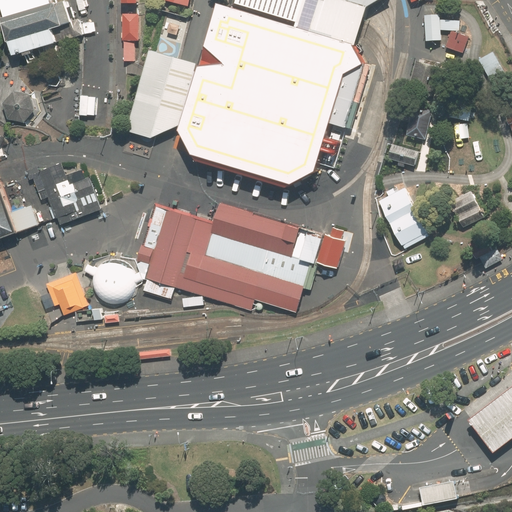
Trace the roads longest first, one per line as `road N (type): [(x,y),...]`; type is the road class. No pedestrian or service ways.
road 1 (primary): [(125,410),(335,384)]
road 2 (primary): [(335,384),(511,288)]
road 3 (primary): [(511,328),(442,361),(335,384)]
road 4 (primary): [(125,410),(0,427)]
road 5 (primary): [(0,403),(125,410)]
